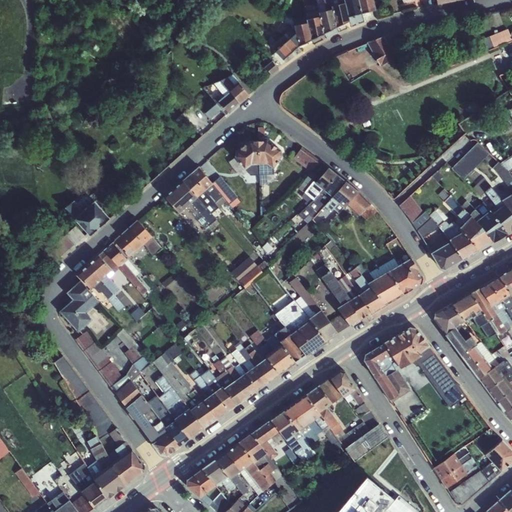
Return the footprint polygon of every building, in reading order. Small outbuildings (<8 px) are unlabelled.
[(316,0),(319,10),(319,11),(325,10),(322,0),(316,0)] [(349,17),(363,13),(359,0),(344,0),(345,2),(349,17)] [(359,0),(363,13),(375,10),(372,0),(359,0)] [(345,2),(335,5),(332,5),(332,8),(337,27),(350,20),(349,17),(345,2)] [(320,16),(324,33),(337,27),(332,8),(325,10),(319,11),(320,16)] [(306,13),(307,19),(320,16),(319,11),(319,10),(306,13)] [(307,22),(312,39),(324,33),(320,16),(307,19),(307,22)] [(296,33),(299,46),(312,39),(307,22),(295,25),(296,33)] [(511,32),(511,34),(509,28),(490,36),(494,48),(511,40),(511,32)] [(279,42),(282,45),(294,35),(291,31),(279,42)] [(410,46),(407,31),(384,36),(393,50),(410,46)] [(276,51),(284,60),(299,46),(296,33),(294,35),(282,45),(276,51)] [(393,50),(384,36),(367,42),(381,65),(396,56),(393,50)] [(333,59),(348,52),(347,49),(332,56),(333,59)] [(272,74),(278,68),(271,60),(264,66),(272,74)] [(352,71),(347,74),(351,81),(356,78),(352,71)] [(221,80),(230,90),(235,85),(227,77),(221,80)] [(225,96),(231,91),(230,90),(221,80),(214,83),(225,96)] [(231,91),(241,102),(249,95),(238,82),(235,85),(230,90),(231,91)] [(229,113),(241,102),(231,91),(225,96),(219,102),(229,113)] [(200,106),(210,118),(221,109),(211,97),(200,106)] [(259,163),(258,140),(249,140),(236,151),(236,156),(245,168),(251,164),(259,163)] [(267,140),(258,140),(259,163),(267,163),(272,166),(274,167),(282,155),(281,149),(267,140)] [(452,168),(463,179),(489,153),(478,142),(452,168)] [(294,158),(310,170),(320,161),(302,147),(294,158)] [(511,155),(500,163),(508,171),(511,168),(511,155)] [(511,175),(508,171),(500,163),(499,161),(493,167),(500,174),(509,187),(507,188),(511,194),(511,193),(511,175)] [(251,164),(245,168),(251,175),(259,174),(259,163),(251,164)] [(259,163),(259,174),(274,173),(272,166),(267,163),(259,163)] [(205,189),(212,183),(213,183),(199,167),(191,174),(205,189)] [(333,196),(346,181),(329,167),(320,177),(316,182),(316,183),(324,189),(328,193),(333,196)] [(314,181),(316,182),(320,177),(312,171),(299,187),(305,192),(305,191),(314,181)] [(198,196),(205,190),(205,189),(191,174),(183,181),(198,196)] [(213,183),(212,183),(223,196),(229,203),(237,197),(237,196),(220,176),(213,183)] [(499,208),(504,203),(502,199),(491,185),(484,177),(472,188),(480,196),(485,191),(499,208)] [(166,196),(179,212),(186,206),(190,202),(198,196),(183,181),(166,196)] [(316,183),(316,182),(314,181),(305,191),(314,199),(314,200),(324,189),(316,183)] [(339,202),(345,207),(347,204),(358,191),(353,187),(346,181),(333,196),(332,197),(339,202)] [(205,189),(205,190),(215,202),(223,196),(212,183),(205,189)] [(324,189),(314,200),(314,199),(310,203),(299,213),(304,219),(319,204),(328,193),(324,189)] [(205,190),(198,196),(212,212),(218,206),(215,202),(205,190)] [(74,200),(76,203),(82,197),(90,205),(94,201),(85,191),(74,200)] [(310,203),(314,199),(305,191),(305,192),(302,196),(310,203)] [(347,204),(359,215),(361,214),(371,203),(358,191),(347,204)] [(328,193),(319,204),(323,207),(325,205),(332,197),(333,196),(328,193)] [(511,212),(511,193),(511,194),(502,199),(504,203),(511,212)] [(423,198),(429,205),(433,202),(427,194),(423,198)] [(413,223),(424,212),(411,195),(399,205),(407,214),(413,223)] [(466,221),(471,216),(464,208),(461,205),(451,195),(445,201),(466,221)] [(212,212),(198,196),(190,202),(210,224),(217,218),(212,212)] [(65,207),(75,218),(90,205),(82,197),(76,203),(74,200),(72,202),(65,207)] [(237,197),(229,203),(232,207),(240,200),(237,197)] [(339,202),(332,197),(325,205),(332,210),(339,202)] [(471,216),(477,220),(490,210),(484,201),(475,209),(467,200),(461,205),(464,208),(471,216)] [(75,218),(90,235),(110,218),(94,201),(90,205),(75,218)] [(190,202),(186,206),(205,228),(210,224),(190,202)] [(378,210),(371,203),(361,214),(367,220),(378,210)] [(508,233),(511,230),(511,212),(504,203),(499,208),(493,212),(508,233)] [(440,227),(450,239),(462,231),(459,228),(453,222),(449,224),(445,221),(444,221),(444,220),(448,216),(439,207),(435,210),(430,215),(440,227)] [(440,227),(439,225),(430,215),(426,210),(424,212),(413,223),(423,237),(440,227)] [(492,242),(508,233),(493,212),(490,210),(477,220),(492,242)] [(478,250),(492,242),(477,220),(471,216),(466,221),(459,228),(462,231),(478,250)] [(116,241),(129,256),(144,244),(152,236),(137,219),(121,235),(116,241)] [(85,234),(76,225),(41,256),(50,265),(85,234)] [(451,241),(463,259),(478,250),(462,231),(450,239),(451,241)] [(162,247),(152,236),(144,244),(153,255),(162,247)] [(463,259),(451,241),(432,253),(440,267),(446,269),(463,259)] [(104,250),(120,268),(142,294),(148,289),(125,262),(128,259),(113,242),(104,250)] [(256,251),(267,263),(272,258),(262,246),(256,251)] [(99,254),(112,270),(107,274),(109,277),(120,268),(104,250),(99,254)] [(88,264),(101,279),(107,274),(112,270),(99,254),(88,264)] [(41,268),(46,264),(39,257),(35,261),(41,268)] [(245,288),(263,272),(250,257),(232,272),(245,288)] [(364,290),(370,286),(368,283),(362,274),(356,267),(347,257),(342,261),(350,271),(355,279),(364,290)] [(362,274),(368,283),(390,270),(399,265),(395,257),(369,272),(367,270),(362,274)] [(390,270),(404,294),(421,283),(423,277),(411,257),(399,265),(390,270)] [(348,301),(350,299),(333,275),(325,263),(316,269),(322,277),(342,304),(348,301)] [(88,264),(77,273),(91,288),(95,284),(101,279),(88,264)] [(511,294),(511,295),(511,267),(499,275),(511,294)] [(338,271),(333,275),(350,299),(358,294),(359,294),(354,288),(341,269),(338,271)] [(386,305),(404,294),(390,270),(368,283),(370,286),(386,305)] [(175,272),(163,283),(166,286),(177,275),(175,272)] [(107,274),(101,279),(95,284),(95,287),(99,292),(102,291),(119,311),(124,306),(114,294),(120,289),(109,277),(107,274)] [(499,275),(490,281),(501,300),(511,294),(499,275)] [(309,318),(321,309),(296,276),(290,281),(301,296),(295,300),(303,311),(309,318)] [(68,292),(74,299),(61,310),(79,331),(92,319),(87,312),(99,301),(81,280),(68,292)] [(490,281),(481,285),(492,305),(501,300),(490,281)] [(481,285),(471,292),(482,311),(487,319),(492,316),(497,313),(492,305),(481,285)] [(373,312),(386,305),(370,286),(364,290),(359,294),(373,312)] [(452,302),(465,320),(477,314),(482,311),(471,292),(452,302)] [(360,320),(373,312),(359,294),(358,294),(350,299),(348,301),(360,320)] [(511,295),(511,294),(501,300),(506,308),(511,316),(511,295)] [(506,308),(501,300),(492,305),(497,313),(502,310),(506,308)] [(351,326),(360,320),(348,301),(342,304),(338,308),(340,311),(351,326)] [(465,320),(452,302),(443,308),(455,326),(461,323),(465,320)] [(290,334),(296,329),(290,321),(288,318),(277,304),(271,308),(282,322),(285,326),(290,334)] [(131,314),(136,320),(144,314),(138,307),(131,314)] [(446,332),(455,326),(443,308),(435,312),(434,317),(446,332)] [(310,319),(327,341),(338,333),(327,317),(321,309),(309,318),(310,319)] [(502,310),(497,313),(507,329),(511,326),(502,310)] [(296,329),(310,319),(309,318),(303,311),(290,321),(296,329)] [(327,317),(338,333),(351,326),(340,311),(327,317)] [(496,333),(487,319),(482,311),(477,314),(478,316),(477,318),(477,319),(475,322),(479,327),(481,327),(489,338),(496,333)] [(507,329),(497,313),(492,316),(493,318),(492,319),(500,333),(507,329)] [(477,314),(465,320),(468,324),(477,319),(477,318),(478,316),(477,314)] [(493,318),(492,316),(487,319),(496,333),(498,335),(500,333),(492,319),(493,318)] [(176,324),(181,329),(186,324),(182,319),(176,324)] [(307,354),(327,341),(310,319),(296,329),(290,334),(307,354)] [(275,333),(281,341),(290,334),(285,326),(275,333)] [(465,340),(455,326),(446,332),(462,355),(474,346),(477,343),(471,335),(470,336),(465,340)] [(400,367),(413,359),(420,355),(419,352),(429,345),(417,328),(410,327),(384,342),(391,354),(400,367)] [(146,354),(124,328),(116,334),(129,349),(125,352),(133,363),(146,354)] [(76,339),(84,350),(96,341),(88,330),(76,339)] [(250,335),(257,344),(265,338),(258,330),(250,335)] [(266,356),(282,343),(281,341),(275,333),(267,340),(268,342),(260,348),(266,356)] [(286,337),(281,341),(282,343),(296,361),(307,354),(290,334),(286,337)] [(190,409),(204,400),(195,389),(171,361),(186,349),(179,340),(153,361),(163,374),(183,399),(189,408),(190,409)] [(474,346),(487,364),(495,358),(481,340),(477,343),(474,346)] [(84,350),(99,370),(111,361),(96,341),(84,350)] [(246,372),(256,365),(257,364),(249,353),(239,341),(234,345),(237,348),(231,353),(241,365),(246,372)] [(377,362),(391,354),(384,342),(365,354),(364,359),(375,377),(384,372),(377,362)] [(280,373),(296,361),(282,343),(266,356),(267,357),(280,373)] [(504,346),(498,350),(503,357),(511,356),(511,355),(511,344),(506,348),(504,346)] [(450,407),(466,395),(429,345),(419,352),(420,355),(413,359),(417,365),(418,364),(450,407)] [(462,355),(479,378),(491,369),(487,364),(474,346),(462,355)] [(255,348),(249,353),(257,364),(264,359),(255,348)] [(152,362),(146,354),(133,363),(140,371),(152,362)] [(387,376),(400,367),(391,354),(377,362),(384,372),(387,376)] [(55,362),(75,399),(76,400),(89,391),(63,356),(55,362)] [(227,385),(232,382),(235,380),(227,369),(233,365),(226,356),(220,361),(219,359),(214,363),(221,373),(220,374),(227,385)] [(269,381),(280,373),(267,357),(264,359),(257,364),(256,365),(269,381)] [(487,364),(491,369),(497,365),(497,366),(499,364),(495,358),(487,364)] [(116,392),(131,380),(126,375),(123,377),(111,361),(99,370),(111,386),(116,392)] [(497,366),(500,369),(504,366),(508,371),(504,374),(508,380),(511,377),(510,374),(511,372),(511,366),(509,361),(503,361),(499,364),(497,366)] [(233,365),(227,369),(235,380),(241,376),(233,365)] [(259,388),(269,381),(256,365),(246,372),(245,373),(259,388)] [(491,369),(479,378),(496,402),(511,390),(511,385),(508,380),(504,374),(500,369),(497,366),(497,365),(491,369)] [(215,392),(223,386),(209,368),(206,366),(198,372),(201,375),(215,392)] [(500,369),(504,374),(508,371),(504,366),(500,369)] [(400,367),(387,376),(398,393),(409,386),(398,370),(400,367)] [(210,396),(215,392),(201,375),(198,372),(195,369),(189,374),(194,380),(203,391),(206,391),(210,396)] [(319,384),(332,402),(343,395),(344,396),(356,388),(345,371),(340,370),(330,377),(319,384)] [(390,399),(398,393),(387,376),(384,372),(375,377),(390,399)] [(175,420),(175,418),(159,397),(140,373),(135,376),(149,395),(145,398),(151,406),(162,421),(166,426),(175,420)] [(259,388),(245,373),(241,376),(235,380),(232,382),(245,399),(259,389),(259,388)] [(159,397),(175,418),(189,408),(183,399),(163,374),(156,381),(165,392),(159,397)] [(116,392),(127,407),(142,394),(131,380),(116,392)] [(237,404),(245,399),(232,382),(227,385),(224,388),(223,386),(215,392),(229,410),(237,404)] [(319,384),(307,394),(320,412),(327,406),(332,402),(319,384)] [(353,407),(363,400),(356,388),(344,396),(353,407)] [(511,390),(496,402),(505,413),(511,408),(511,390)] [(97,435),(99,439),(110,433),(117,428),(89,391),(76,400),(81,409),(97,435)] [(218,417),(229,410),(215,392),(210,396),(204,400),(218,417)] [(127,407),(135,418),(143,413),(151,406),(145,398),(142,394),(127,407)] [(294,403),(308,423),(321,414),(320,412),(307,394),(294,403)] [(74,412),(81,409),(76,400),(75,399),(69,403),(74,412)] [(204,427),(218,417),(204,400),(190,409),(204,427)] [(361,416),(370,410),(363,400),(353,407),(359,417),(361,416)] [(284,410),(299,429),(308,423),(294,403),(284,410)] [(166,427),(166,426),(151,406),(143,413),(152,426),(153,426),(159,432),(166,427)] [(335,434),(343,429),(327,406),(320,412),(321,414),(329,425),(331,427),(330,427),(335,434)] [(190,438),(204,427),(190,409),(189,408),(185,411),(175,418),(175,420),(190,438)] [(284,410),(271,419),(278,432),(286,438),(292,434),(299,429),(284,410)] [(370,430),(379,423),(370,410),(361,416),(364,421),(370,430)] [(167,455),(180,445),(166,427),(159,432),(154,427),(153,426),(152,426),(143,413),(135,418),(153,442),(161,454),(167,455)] [(329,425),(321,414),(308,423),(319,436),(325,431),(332,443),(334,442),(338,448),(343,444),(335,434),(330,427),(331,427),(329,425)] [(271,437),(278,432),(271,419),(252,433),(260,444),(267,440),(271,437)] [(180,445),(190,438),(175,420),(166,426),(166,427),(180,445)] [(343,444),(345,448),(370,430),(364,421),(346,434),(343,429),(335,434),(343,444)] [(319,436),(308,423),(299,429),(304,435),(309,442),(319,436)] [(370,430),(345,448),(355,460),(387,436),(379,423),(370,430)] [(119,446),(107,454),(112,463),(121,456),(132,448),(117,428),(110,433),(119,446)] [(311,447),(309,442),(299,429),(286,438),(286,439),(296,452),(304,463),(316,454),(311,447)] [(286,438),(278,432),(271,437),(278,445),(286,439),(286,438)] [(252,433),(227,451),(241,469),(244,467),(253,461),(255,463),(266,453),(260,444),(252,433)] [(94,476),(112,463),(107,454),(101,443),(99,439),(97,435),(87,440),(91,449),(97,460),(88,467),(94,476)] [(0,457),(10,451),(0,437),(0,457)] [(511,449),(502,439),(485,453),(492,461),(501,471),(511,461),(511,449)] [(267,440),(260,444),(266,453),(271,460),(278,454),(267,440)] [(95,480),(93,477),(94,476),(88,467),(75,447),(68,452),(77,469),(70,474),(73,479),(82,490),(95,480)] [(121,456),(112,463),(125,485),(143,471),(144,465),(132,448),(121,456)] [(227,451),(215,459),(227,475),(230,478),(236,474),(239,471),(241,469),(227,451)] [(470,452),(458,459),(462,464),(473,457),(470,452)] [(271,460),(266,453),(255,463),(259,469),(269,462),(274,469),(269,473),(275,481),(266,488),(272,494),(277,490),(276,489),(287,481),(271,460)] [(441,479),(462,465),(462,464),(458,459),(454,453),(434,467),(441,479)] [(462,464),(462,465),(467,473),(477,465),(473,457),(462,464)] [(215,459),(202,469),(215,484),(221,480),(227,475),(215,459)] [(259,469),(255,463),(253,461),(244,467),(255,481),(263,491),(266,488),(275,481),(269,473),(274,469),(269,462),(259,469)] [(489,481),(501,471),(492,461),(481,470),(489,481)] [(95,480),(108,498),(125,485),(112,463),(94,476),(93,477),(95,480)] [(441,479),(446,487),(457,480),(467,473),(462,465),(441,479)] [(15,472),(33,496),(40,492),(22,467),(15,472)] [(255,481),(244,467),(241,469),(239,471),(251,485),(255,481)] [(187,485),(200,497),(205,493),(216,486),(215,484),(202,469),(188,479),(187,485)] [(489,481),(481,470),(460,485),(450,492),(458,504),(462,504),(489,482),(489,481)] [(249,490),(236,474),(230,478),(236,485),(244,494),(249,490)] [(230,489),(236,485),(230,478),(227,475),(221,480),(227,488),(229,486),(230,489)] [(343,504),(352,511),(380,511),(393,497),(366,475),(343,504)] [(95,507),(108,498),(95,480),(82,490),(81,491),(83,494),(94,507),(95,507)] [(446,487),(450,492),(460,485),(457,480),(446,487)] [(511,511),(511,488),(500,499),(510,511),(511,511)] [(54,511),(69,499),(63,491),(55,496),(47,502),(52,509),(54,511)] [(213,501),(210,505),(217,511),(223,511),(232,504),(221,491),(213,501)] [(205,493),(200,497),(210,505),(213,501),(205,493)] [(83,494),(71,502),(78,511),(87,511),(94,507),(83,494)] [(399,495),(386,510),(388,511),(417,511),(418,511),(399,495)] [(232,504),(223,511),(254,511),(239,498),(232,504)] [(78,511),(71,502),(69,499),(54,511),(78,511)] [(510,511),(500,499),(486,511),(487,511),(510,511)] [(47,502),(36,510),(37,511),(49,511),(52,509),(47,502)]
